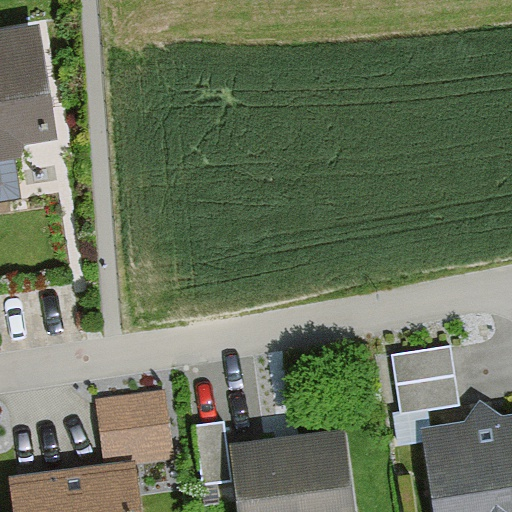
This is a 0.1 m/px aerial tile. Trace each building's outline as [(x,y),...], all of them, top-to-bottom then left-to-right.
[(59,149),(37,36),(0,42),(0,172),(28,167),(26,156),(59,149)] [(458,416),(451,358),(391,365),(398,423),(458,416)] [(168,465),(162,401),(92,408),(98,472),(168,465)] [(511,511),(511,426),(509,427),(485,414),(466,433),(428,437),(437,511),(511,511)] [(229,488),(223,433),(194,436),(200,491),(229,488)] [(357,511),(350,443),(236,455),(242,511),(357,511)] [(11,511),(141,511),(136,471),(9,486),(11,511)]
